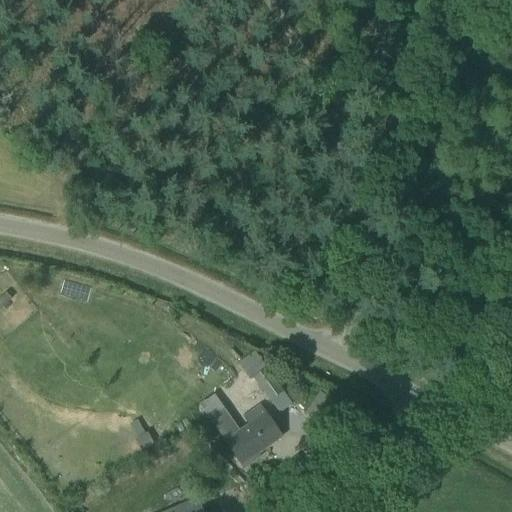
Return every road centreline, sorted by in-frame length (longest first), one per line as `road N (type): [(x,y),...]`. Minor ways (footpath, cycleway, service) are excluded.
road 1 (unclassified): [(338,354),(366,296),(357,163),(273,0)]
road 2 (unclassified): [(0,227),(196,275),(338,354)]
road 3 (unclassified): [(452,412),(339,511)]
road 4 (unclassified): [(452,412),(338,354)]
